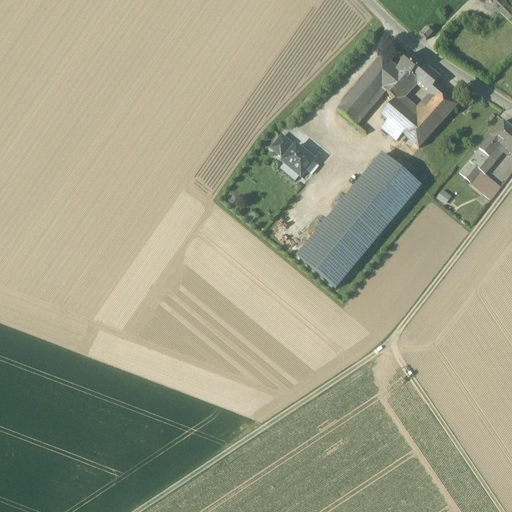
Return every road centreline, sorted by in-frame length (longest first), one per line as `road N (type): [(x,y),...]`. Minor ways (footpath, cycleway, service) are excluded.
road 1 (track): [(511,184),(390,344),(502,511)]
road 2 (track): [(390,344),(139,511)]
road 3 (tertiary): [(511,109),(434,60),(365,0)]
